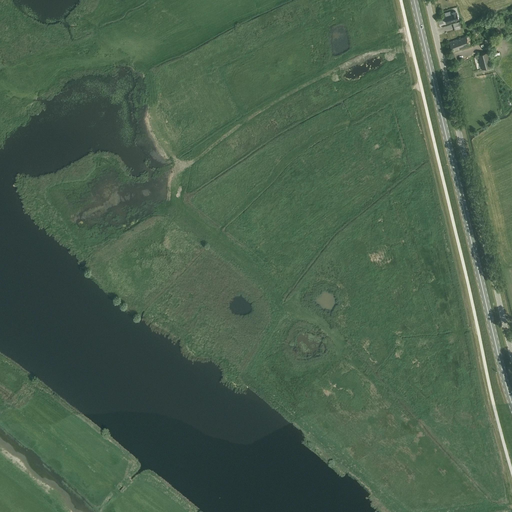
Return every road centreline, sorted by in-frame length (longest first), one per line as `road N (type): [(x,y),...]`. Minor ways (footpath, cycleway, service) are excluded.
road 1 (primary): [(511,405),(413,0)]
road 2 (unclassified): [(511,353),(427,0)]
